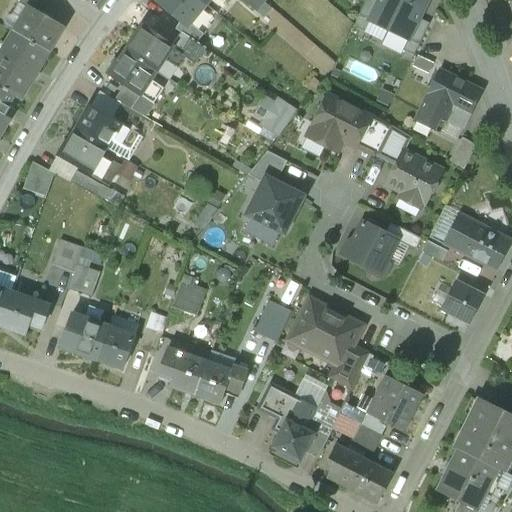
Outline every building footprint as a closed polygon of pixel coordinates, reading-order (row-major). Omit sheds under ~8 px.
[(20,0),(19,3),(28,9),(28,8),(38,14),(38,13),(46,0),(20,0)] [(205,5),(198,0),(158,0),(157,2),(180,22),(187,27),(190,24),(205,5)] [(264,2),(261,0),(241,0),(255,12),(264,2)] [(428,0),(376,0),(367,20),(409,40),(428,0)] [(62,28),(38,13),(38,14),(28,8),(28,9),(19,3),(12,16),(9,16),(4,24),(5,27),(5,28),(13,31),(13,32),(14,32),(49,53),(64,29),(63,28),(62,28)] [(190,24),(187,27),(180,22),(176,29),(182,34),(196,43),(203,35),(190,24)] [(172,48),(142,28),(126,52),(156,73),(164,59),(172,48)] [(49,53),(14,32),(0,57),(0,88),(13,96),(21,101),(32,82),(33,83),(39,72),(38,72),(49,53)] [(205,50),(182,34),(172,48),(185,56),(184,57),(195,65),(205,50)] [(185,56),(172,48),(164,59),(177,68),(184,57),(185,56)] [(156,73),(126,52),(119,63),(116,61),(108,75),(125,86),(140,96),(141,95),(150,81),(156,73)] [(481,93),(439,71),(414,121),(438,134),(445,121),(462,129),(481,93)] [(163,90),(150,81),(141,95),(153,104),(163,90)] [(140,96),(125,86),(115,101),(121,104),(135,112),(141,102),(137,100),(140,96)] [(0,88),(0,113),(6,117),(11,108),(8,106),(13,96),(0,88)] [(267,92),(246,121),(273,141),(295,113),(267,92)] [(369,117),(328,96),(307,137),(337,153),(343,142),(355,148),(355,147),(370,118),(369,117)] [(135,112),(121,104),(112,120),(121,125),(133,131),(141,116),(135,112)] [(112,120),(90,107),(76,133),(107,150),(112,140),(121,125),(112,120)] [(6,117),(0,113),(0,136),(10,119),(6,117)] [(370,118),(355,147),(375,157),(390,127),(370,115),(369,117),(370,118)] [(133,131),(121,125),(112,140),(128,150),(137,134),(133,131)] [(411,139),(390,127),(375,157),(395,167),(403,152),(404,153),(411,139)] [(107,150),(76,133),(70,143),(67,141),(58,156),(79,168),(93,175),(101,160),(107,150)] [(477,147),(462,139),(450,162),(464,170),(477,147)] [(404,153),(403,152),(395,167),(386,185),(402,193),(399,199),(420,210),(423,204),(425,205),(430,195),(434,193),(437,187),(436,183),(442,172),(404,153)] [(70,184),(77,172),(79,168),(58,156),(49,173),(54,175),(70,184)] [(122,159),(115,174),(129,180),(135,165),(122,159)] [(101,160),(93,175),(106,183),(115,166),(101,160)] [(46,198),(54,175),(49,173),(32,164),(23,190),(46,198)] [(77,172),(70,184),(95,196),(101,186),(77,172)] [(302,196),(264,178),(246,215),(284,234),(302,196)] [(511,241),(459,214),(442,245),(496,273),(511,241)] [(384,234),(362,223),(352,242),(347,244),(341,255),(368,268),(370,274),(378,278),(385,275),(388,268),(387,262),(397,242),(398,241),(384,234)] [(421,240),(389,223),(384,234),(398,241),(397,242),(415,252),(421,240)] [(83,249),(61,241),(52,266),(74,274),(83,249)] [(447,252),(427,242),(421,253),(441,263),(447,252)] [(99,276),(76,268),(68,291),(91,299),(99,276)] [(483,298),(434,272),(428,284),(449,295),(441,309),(470,324),(483,298)] [(426,291),(407,281),(399,297),(417,307),(426,291)] [(204,292),(181,283),(172,308),(195,317),(204,292)] [(0,325),(11,294),(0,289),(0,325)] [(37,303),(11,294),(0,325),(25,335),(29,324),(37,303)] [(361,328),(310,301),(290,340),(309,350),(311,347),(338,361),(343,363),(352,346),(361,328)] [(290,312),(269,302),(254,333),(275,343),(290,312)] [(50,308),(37,303),(29,324),(42,328),(50,308)] [(84,320),(72,316),(61,347),(72,352),(84,320)] [(139,326),(114,317),(109,329),(135,338),(139,326)] [(109,329),(84,320),(72,352),(98,361),(109,329)] [(157,332),(146,328),(138,350),(149,354),(157,332)] [(135,338),(109,329),(98,361),(123,370),(135,338)] [(352,346),(343,363),(338,361),(329,379),(350,390),(358,374),(359,375),(363,366),(369,355),(352,346)] [(182,354),(167,349),(158,375),(172,380),(182,354)] [(207,363),(182,354),(172,380),(170,387),(196,396),(207,363)] [(390,365),(369,355),(363,366),(384,377),(390,365)] [(232,372),(207,363),(196,396),(220,405),(226,389),(232,372)] [(233,372),(226,389),(240,394),(247,373),(233,368),(232,372),(233,372)] [(420,394),(388,378),(369,416),(387,425),(401,432),(420,394)] [(304,379),(294,397),(291,396),(275,428),(280,431),(271,448),(300,463),(305,453),(315,435),(306,430),(317,409),(316,409),(319,404),(326,391),(304,379)] [(511,416),(508,414),(478,400),(454,448),(497,470),(504,473),(511,457),(511,416)] [(340,415),(319,404),(316,409),(317,409),(306,430),(315,435),(305,453),(317,459),(340,415)] [(369,416),(365,414),(360,424),(360,425),(382,436),(387,425),(369,416)] [(382,436),(360,425),(350,445),(371,456),(382,436)] [(393,475),(335,446),(326,463),(341,471),(336,482),(378,504),(393,475)] [(497,470),(458,450),(438,491),(460,502),(477,511),(497,470)] [(479,511),(477,511),(460,502),(454,511),(479,511)]
